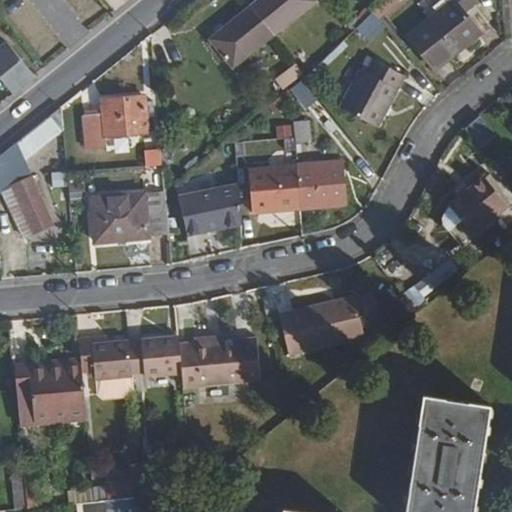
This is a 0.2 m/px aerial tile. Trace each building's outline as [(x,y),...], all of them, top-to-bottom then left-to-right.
[(276,30),(313,0),(252,0),(252,1),(276,30)] [(478,30),(462,8),(471,0),(450,0),(410,32),(436,64),(478,30)] [(234,64),(276,30),(252,1),(211,33),(234,64)] [(371,12),(354,27),(367,42),(384,26),(371,12)] [(38,71),(10,36),(8,38),(36,73),(38,71)] [(36,73),(8,38),(0,44),(0,91),(5,98),(36,73)] [(376,127),(407,78),(373,57),(342,105),(376,127)] [(283,86),(303,75),(297,64),(277,75),(283,86)] [(304,79),(290,88),(303,110),(317,101),(304,79)] [(147,128),(144,90),(102,94),(103,104),(83,106),(86,139),(107,137),(107,132),(147,128)] [(0,178),(66,125),(64,101),(0,152),(0,178)] [(463,128),(480,149),(496,136),(479,115),(463,128)] [(166,159),(164,140),(149,142),(150,160),(166,159)] [(348,205),(346,159),(299,163),(303,208),(348,205)] [(303,208),(299,163),(253,166),(254,211),(303,208)] [(54,218),(31,166),(4,179),(25,230),(54,218)] [(473,226),(510,198),(485,167),(449,194),(473,226)] [(241,224),(240,183),(226,185),(227,192),(186,196),(189,228),(241,224)] [(172,227),(168,185),(97,191),(101,236),(155,231),(155,228),(172,227)] [(279,297),(278,286),(265,289),(268,299),(279,297)] [(291,347),(372,330),(363,289),(283,307),(291,347)] [(182,338),(181,326),(145,329),(148,368),(184,365),(182,338)] [(136,368),(133,332),(95,334),(98,371),(136,368)] [(243,373),(239,334),(182,338),(184,365),(185,378),(243,373)] [(262,373),(258,334),(239,334),(243,373),(262,373)] [(88,405),(83,356),(31,360),(30,355),(15,356),(21,417),(55,414),(54,408),(88,405)] [(476,511),(482,470),(492,401),(427,392),(408,511),(476,511)] [(44,501),(40,460),(25,461),(29,502),(44,501)] [(96,496),(95,481),(70,483),(71,498),(96,496)] [(196,499),(195,487),(175,489),(176,501),(196,499)] [(146,511),(144,492),(118,494),(119,511),(146,511)]
